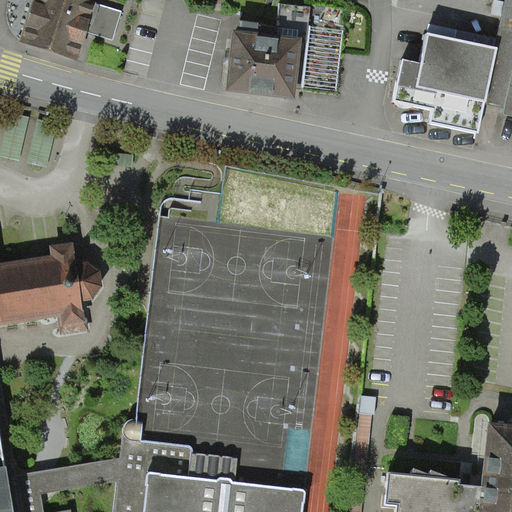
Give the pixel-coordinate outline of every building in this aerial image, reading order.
[(33,0),(20,42),(73,59),(82,31),(87,33),(111,40),(120,12),(91,3),(91,0),(33,0)] [(511,1),(505,0),(503,0),(481,103),(503,107),(501,115),(511,117),(511,1)] [(230,61),(227,89),(288,96),(290,78),(302,80),(310,8),(278,4),(276,21),(273,21),(273,29),(238,25),(237,36),(233,36),(230,61)] [(493,49),(430,36),(424,66),(403,61),(394,107),(435,115),(439,94),(481,103),(493,49)] [(10,511),(0,446),(0,324),(58,315),(60,333),(87,329),(84,318),(81,320),(78,300),(90,297),(98,287),(96,273),(86,264),(72,265),(69,246),(52,249),(53,259),(0,267),(0,511),(10,511)] [(511,511),(511,428),(485,426),(480,488),(457,486),(457,481),(445,480),(445,479),(429,473),(427,477),(411,471),(409,476),(386,474),(383,508),(394,510),(393,511),(511,511)] [(119,458),(18,476),(24,511),(71,511),(66,511),(44,511),(41,495),(116,483),(112,511),(141,511),(145,478),(302,497),(306,467),(130,447),(123,446),(119,458)] [(300,511),(302,497),(145,478),(141,511),(300,511)]
